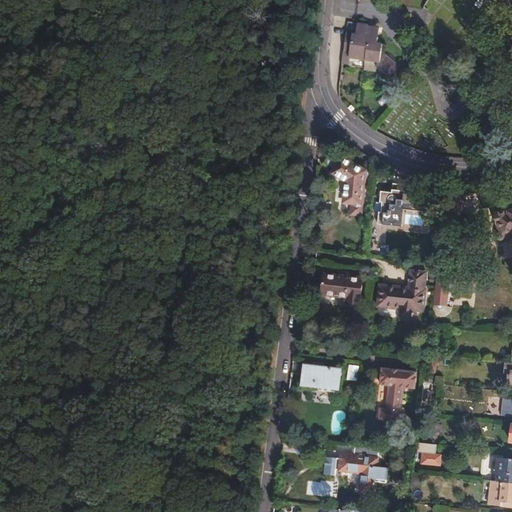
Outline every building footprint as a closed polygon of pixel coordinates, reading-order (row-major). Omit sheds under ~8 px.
[(381,69),(398,82),(405,69),(383,52),(383,45),(378,45),(380,28),(357,25),(356,35),(346,34),(344,52),(350,52),(349,59),(381,64),(381,69)] [(346,204),(356,205),(366,207),(369,182),(367,179),(370,171),(345,160),(344,162),(330,155),(325,167),(339,173),(338,178),(349,183),(346,204)] [(434,214),(436,196),(382,189),(378,225),(402,228),(404,211),(434,214)] [(459,201),(460,195),(445,194),(444,202),(446,202),(445,206),(449,206),(447,218),(461,220),(463,201),(459,201)] [(366,207),(356,205),(354,216),(364,217),(366,207)] [(511,211),(497,214),(498,226),(497,226),(499,234),(497,237),(497,239),(498,241),(500,242),(502,242),(504,241),(505,239),(507,238),(508,245),(511,243),(511,211)] [(424,292),(426,275),(410,272),(408,289),(380,286),(377,309),(400,311),(399,323),(414,325),(415,313),(423,314),(426,292),(424,292)] [(359,306),(363,281),(324,275),(321,296),(346,299),(346,305),(359,306)] [(446,312),(449,281),(436,280),(435,289),(432,315),(434,319),(438,321),(440,322),(443,321),(446,320),(449,317),(452,312),(446,312)] [(435,375),(437,361),(430,361),(428,375),(435,375)] [(511,364),(507,364),(501,363),(501,368),(503,373),(505,376),(504,387),(511,387),(511,364)] [(337,394),(341,372),(305,367),(302,390),(337,394)] [(414,390),(417,374),(383,370),(381,386),(389,387),(386,409),(379,409),(379,420),(400,423),(404,389),(414,390)] [(511,401),(503,400),(502,418),(511,418),(511,401)] [(420,464),(443,465),(443,452),(437,452),(437,443),(421,442),(420,464)] [(378,452),(355,449),(354,458),(340,457),(340,462),(325,461),(323,478),(333,480),(335,473),(361,476),(359,496),(372,497),(374,484),(384,485),(386,471),(375,470),(378,452)] [(498,474),(497,484),(511,484),(511,460),(500,460),(499,463),(492,463),(491,474),(498,474)] [(511,484),(497,484),(491,483),(489,507),(501,508),(501,504),(511,505),(511,484)]
